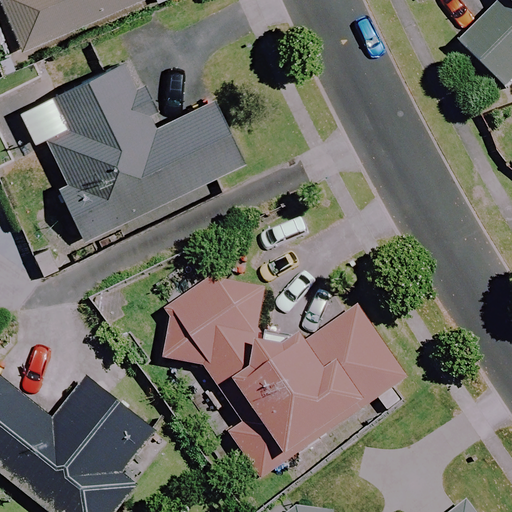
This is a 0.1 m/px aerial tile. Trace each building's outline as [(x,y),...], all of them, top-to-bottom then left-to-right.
[(0,0),(0,8),(18,53),(145,0),(0,0)] [(511,0),(497,0),(502,4),(459,48),(504,93),(511,85),(511,0)] [(236,173),(175,43),(27,113),(63,189),(56,193),(81,246),(236,173)] [(264,291),(206,283),(166,308),(174,321),(168,367),(205,372),(239,427),(228,434),(256,480),(406,387),(359,311),(282,358),(258,337),(264,291)] [(49,424),(0,383),(0,478),(41,511),(121,511),(136,495),(120,481),(159,433),(88,376),(49,424)]
